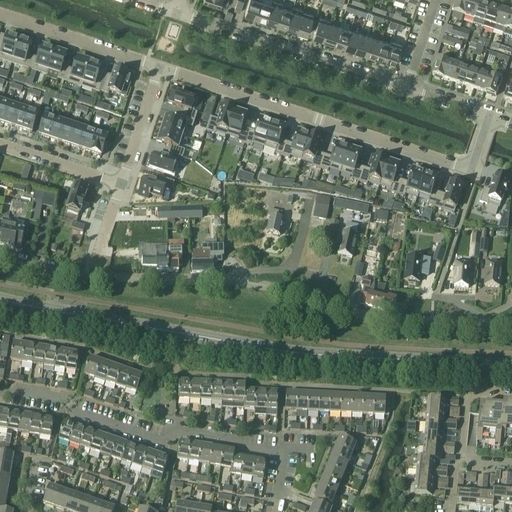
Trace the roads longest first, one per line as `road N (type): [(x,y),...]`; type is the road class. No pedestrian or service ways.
road 1 (residential): [(0,257),(101,277),(273,289),(386,320),(511,327)]
road 2 (tertiary): [(511,365),(296,353),(37,308)]
road 3 (residential): [(160,67),(470,169),(488,116)]
road 4 (residential): [(275,511),(286,453),(170,429),(161,443),(81,414),(58,397),(16,389),(0,395)]
road 5 (residential): [(0,141),(120,182),(160,67)]
road 6 (residential): [(405,89),(179,13)]
road 7 (residential): [(0,15),(160,67)]
